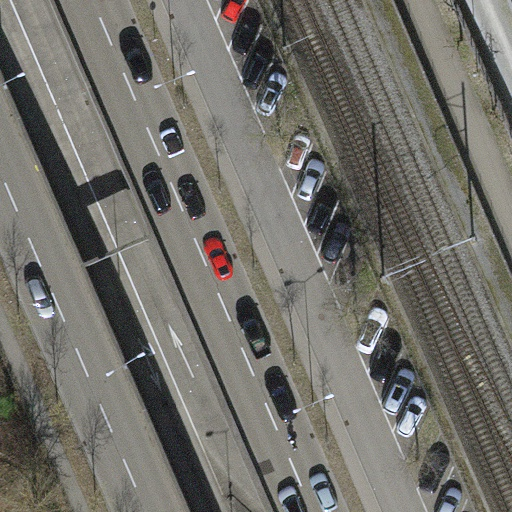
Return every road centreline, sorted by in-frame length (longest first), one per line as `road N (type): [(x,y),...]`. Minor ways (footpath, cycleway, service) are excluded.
road 1 (primary): [(313,511),(95,0)]
road 2 (primary): [(0,169),(147,511)]
